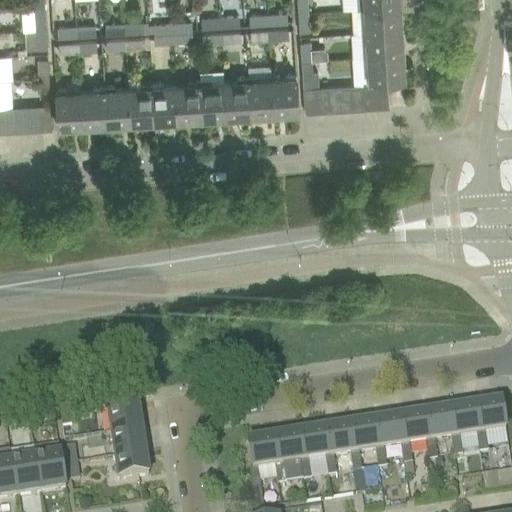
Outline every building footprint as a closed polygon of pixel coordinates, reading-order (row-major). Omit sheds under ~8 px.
[(298,0),(300,12),(310,11),(309,0),(298,0)] [(358,0),(359,8),(367,8),(403,6),(402,0),(358,0)] [(26,30),(36,29),(35,12),(35,5),(22,5),(23,30),(26,30)] [(364,21),(365,32),(402,30),(401,15),(404,15),(403,6),(367,8),(368,21),(364,21)] [(46,11),(35,12),(36,29),(48,28),(46,11)] [(310,11),(300,12),(301,31),(311,30),(310,11)] [(288,12),(269,13),(270,23),(289,22),(288,12)] [(269,13),(250,14),(251,24),(270,23),(269,13)] [(240,15),(221,16),(222,26),(241,25),(240,15)] [(221,16),(202,17),(203,27),(222,26),(221,16)] [(145,21),(126,22),(126,32),(145,31),(145,21)] [(193,21),(174,22),(174,32),(194,31),(193,28),(193,21)] [(126,22),(107,23),(107,33),(126,32),(126,22)] [(174,22),(154,24),(155,30),(155,33),(174,32),(174,22)] [(96,24),(77,25),(78,35),(97,34),(96,24)] [(77,25),(59,26),(59,37),(78,35),(77,25)] [(48,28),(36,29),(38,49),(49,48),(48,28)] [(289,28),(270,29),(271,39),(290,38),(289,28)] [(27,50),(38,49),(36,29),(26,30),(27,50)] [(270,29),(251,30),(252,40),(271,39),(270,29)] [(369,43),(370,56),(406,54),(405,44),(403,44),(402,30),(365,32),(366,43),(369,43)] [(194,31),(174,32),(175,42),(194,41),(194,34),(194,31)] [(241,31),(222,32),(223,42),(242,41),(241,31)] [(174,32),(155,33),(155,36),(156,43),(175,42),(174,32)] [(222,32),(203,33),(204,44),(223,42),(222,32)] [(146,37),(127,38),(127,49),(146,47),(146,37)] [(127,38),(108,39),(108,50),(127,49),(127,38)] [(97,40),(79,41),(79,52),(98,50),(97,40)] [(79,41),(60,43),(60,53),(79,52),(79,41)] [(311,41),(302,42),(303,60),(313,59),(311,41)] [(368,81),(377,80),(389,79),(407,78),(407,77),(405,77),(404,63),(407,63),(406,54),(370,56),(371,69),(367,69),(368,81)] [(0,55),(0,79),(12,79),(14,79),(13,55),(0,55)] [(48,59),(38,60),(39,77),(50,76),(49,59),(48,59)] [(313,59),(303,60),(305,88),(317,87),(320,87),(319,71),(313,72),(313,59)] [(286,77),(273,78),(276,115),(285,114),(285,111),(299,110),(299,112),(300,112),(298,73),(286,73),(286,77)] [(260,75),(249,76),(251,113),(266,112),(266,115),(276,115),(273,78),(260,79),(260,75)] [(50,76),(39,77),(41,98),(52,98),(50,76)] [(238,80),(225,81),(228,118),(237,117),(237,114),(251,113),(249,76),(238,77),(238,80)] [(212,78),(201,79),(204,116),(218,115),(218,118),(228,118),(225,81),(212,82),(212,78)] [(0,79),(0,104),(0,107),(3,107),(14,106),(12,79),(0,79)] [(190,83),(178,84),(180,120),(189,120),(189,117),(204,116),(201,79),(190,80),(190,83)] [(389,79),(377,80),(378,108),(390,107),(389,79)] [(364,81),(365,84),(366,109),(378,108),(377,80),(368,81),(364,81)] [(165,81),(153,82),(156,119),(170,118),(170,121),(180,120),(178,84),(165,85),(165,81)] [(142,87),(130,87),(132,123),(141,123),(141,120),(156,119),(153,82),(142,83),(142,87)] [(116,84),(105,85),(108,122),(122,121),(122,124),(132,123),(130,87),(117,88),(116,84)] [(365,84),(353,85),(354,110),(366,109),(365,84)] [(94,90),(82,90),(84,126),(93,126),(93,123),(108,122),(105,85),(94,86),(94,90)] [(353,85),(341,86),(342,110),(354,110),(353,85)] [(320,87),(317,87),(318,112),(330,111),(329,86),(320,87)] [(341,86),(329,86),(330,111),(342,110),(341,86)] [(318,112),(317,87),(305,88),(306,113),(318,112)] [(84,126),(82,90),(68,91),(68,88),(57,88),(59,127),(61,127),(60,125),(74,125),(74,127),(84,126)] [(51,104),(39,105),(41,129),(53,129),(51,104)] [(27,105),(15,106),(17,131),(29,130),(27,105)] [(39,105),(27,105),(29,130),(41,129),(39,105)] [(14,106),(3,107),(5,132),(17,131),(15,106),(14,106)] [(477,437),(475,437),(477,452),(478,455),(487,454),(486,451),(506,448),(504,432),(505,432),(501,405),(475,410),(479,436),(477,437)] [(107,411),(111,436),(140,431),(136,406),(107,411)] [(454,440),(450,441),(452,459),(461,458),(461,455),(477,452),(475,437),(477,437),(479,436),(475,410),(463,411),(450,414),(454,440)] [(58,412),(61,430),(71,428),(68,411),(58,412)] [(45,414),(28,417),(30,427),(47,424),(45,414)] [(429,444),(424,445),(427,463),(436,462),(433,443),(435,443),(450,441),(454,440),(450,414),(425,418),(429,444)] [(30,427),(28,417),(12,419),(13,429),(30,427)] [(404,448),(399,449),(402,467),(411,466),(408,447),(410,447),(424,445),(429,444),(425,418),(400,421),(404,448)] [(379,452),(374,453),(377,471),(386,470),(383,451),(385,451),(399,449),(404,448),(400,421),(374,425),(379,452)] [(353,456),(349,457),(351,475),(361,474),(358,455),(359,455),(374,453),(379,452),(374,425),(349,429),(353,456)] [(328,460),(323,461),(326,479),(335,478),(332,459),(334,459),(349,457),(353,456),(349,429),(324,433),(328,460)] [(111,436),(115,459),(144,455),(140,431),(111,436)] [(303,464),(298,465),(301,483),(310,482),(307,463),(309,463),(323,461),(328,460),(324,433),(299,437),(303,464)] [(278,468),(273,469),(275,482),(275,483),(276,487),(277,487),(281,486),(284,486),(282,467),(283,467),(298,465),(303,464),(299,437),(274,441),(278,468)] [(274,441),(248,445),(252,471),(248,472),(251,491),(260,489),(259,485),(275,482),(273,469),(278,468),(274,441)] [(64,450),(67,467),(77,465),(74,448),(64,450)] [(144,455),(115,459),(118,484),(148,479),(144,455)] [(60,458),(35,461),(40,495),(65,491),(60,458)] [(35,461),(11,465),(17,499),(40,495),(35,461)] [(11,465),(0,467),(0,501),(17,499),(11,465)] [(77,465),(67,467),(69,483),(80,482),(77,465)] [(511,488),(511,483),(510,473),(483,477),(486,493),(511,488)] [(339,490),(329,491),(330,501),(340,499),(339,490)]
